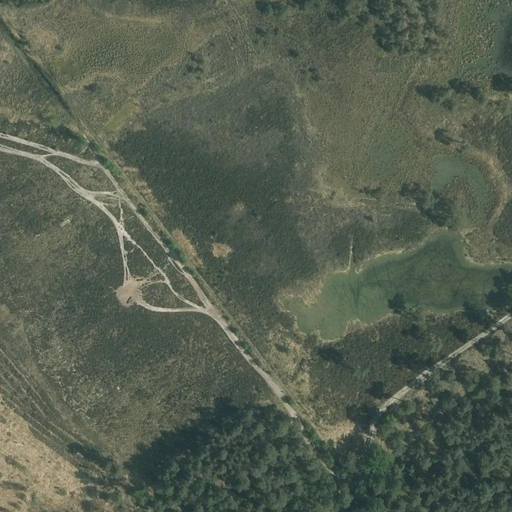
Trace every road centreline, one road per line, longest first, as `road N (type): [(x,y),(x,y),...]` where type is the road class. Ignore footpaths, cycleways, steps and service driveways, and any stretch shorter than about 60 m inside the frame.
road 1 (track): [(102,163),(351,492)]
road 2 (track): [(351,492),(401,402),(511,316)]
road 3 (track): [(0,24),(102,163)]
